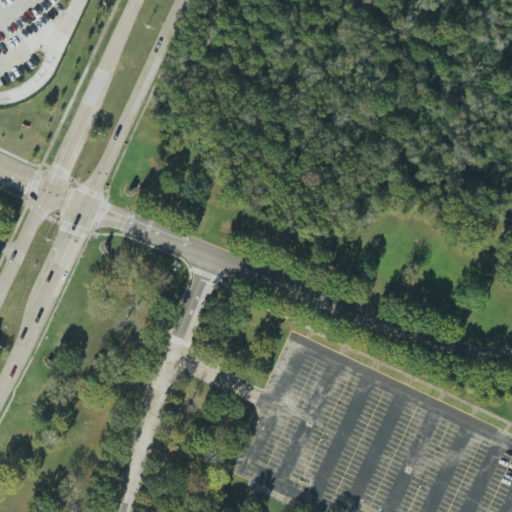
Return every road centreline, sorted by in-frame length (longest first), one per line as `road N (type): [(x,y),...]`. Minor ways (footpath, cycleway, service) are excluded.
road 1 (residential): [(86,208),(428,343),(511,355)]
road 2 (residential): [(119,511),(211,254)]
road 3 (secondary): [(86,208),(183,0)]
road 4 (secondary): [(138,0),(86,112)]
